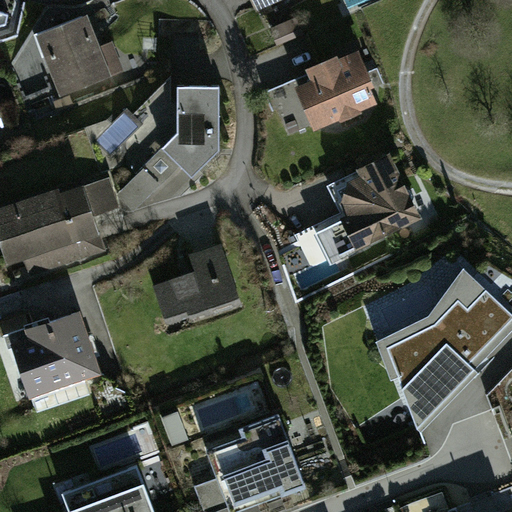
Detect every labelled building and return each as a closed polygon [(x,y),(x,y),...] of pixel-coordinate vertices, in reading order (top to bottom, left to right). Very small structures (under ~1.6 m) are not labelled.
[(0,0),(0,52),(20,43),(17,7),(0,0)] [(247,0),(253,13),(286,0),(247,0)] [(280,46),(302,32),(293,18),(272,32),(280,46)] [(90,23),(41,38),(60,99),(124,79),(113,46),(99,51),(90,23)] [(308,79),(295,84),(312,126),(378,100),(356,44),(303,66),(308,79)] [(218,82),(181,83),(178,129),(162,143),(190,172),(217,146),(218,82)] [(397,158),(362,173),(346,221),(294,242),(310,274),(428,224),(397,158)] [(108,177),(0,209),(0,234),(9,264),(25,259),(30,275),(70,263),(109,252),(103,235),(98,217),(118,211),(108,177)] [(197,276),(155,289),(165,322),(240,298),(222,242),(190,253),(197,276)] [(511,318),(511,314),(485,289),(467,308),(457,299),(434,322),(386,346),(417,428),(474,369),(468,364),(511,318)] [(25,338),(9,343),(26,394),(100,369),(79,307),(21,327),(25,338)] [(178,415),(162,421),(172,447),(188,441),(178,415)] [(293,424),(202,456),(221,511),(255,511),(316,491),(293,424)] [(154,511),(137,464),(62,492),(69,511),(154,511)] [(508,511),(500,490),(446,511),(508,511)] [(414,511),(427,511),(439,506),(435,497),(412,508),(414,511)]
